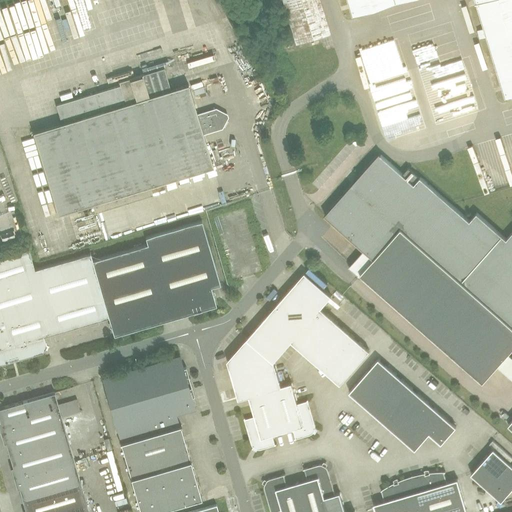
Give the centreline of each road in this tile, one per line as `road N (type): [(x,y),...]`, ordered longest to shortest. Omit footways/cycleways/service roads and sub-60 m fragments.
road 1 (unclassified): [(194,332),(228,322),(306,236),(302,216),(374,135)]
road 2 (unclassified): [(0,389),(194,332)]
road 3 (unclassified): [(247,511),(194,332)]
